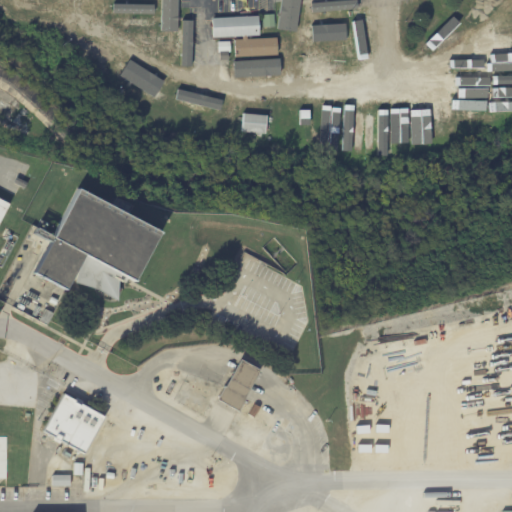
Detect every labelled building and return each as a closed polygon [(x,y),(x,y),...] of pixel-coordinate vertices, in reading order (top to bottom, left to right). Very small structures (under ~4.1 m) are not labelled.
[(10,0),(13,12),(38,7),(36,0),(10,0)] [(89,0),(89,9),(80,9),(80,0),(89,0)] [(115,0),(114,17),(105,17),(106,0),(115,0)] [(175,0),(175,12),(149,11),(149,0),(175,0)] [(283,0),(274,28),(291,33),(301,0),(300,0),(283,0)] [(341,0),(342,13),(296,16),(295,0),(341,0)] [(489,0),(479,0),(470,27),(479,30),(489,0)] [(493,0),(489,3),(499,17),(493,21),(499,29),(511,19),(511,8),(509,10),(503,2),(506,0),(493,0)] [(420,44),(436,52),(440,43),(451,48),(469,11),(461,7),(457,14),(439,5),(420,44)] [(155,6),(110,7),(110,15),(155,14),(155,6)] [(355,13),(356,54),(365,53),(364,13),(355,13)] [(263,16),(274,15),(275,27),(264,28),(263,16)] [(189,26),(190,56),(171,57),(170,18),(189,17),(189,26)] [(258,23),(259,36),(247,37),(247,40),(276,38),(277,56),(235,58),(234,41),(242,40),(242,37),(212,38),(211,19),(258,17),(258,23)] [(113,27),(154,28),(154,18),(113,18),(113,27)] [(344,52),(349,52),(349,45),(351,45),(350,19),(342,19),(344,52)] [(344,43),(297,45),(297,26),(328,25),(328,24),(343,23),(344,43)] [(461,43),(464,52),(493,40),(490,32),(461,43)] [(178,50),(178,42),(144,41),(144,49),(178,50)] [(109,49),(128,69),(116,81),(90,55),(103,42),(109,49)] [(219,60),(219,52),(217,52),(217,42),(229,42),(230,52),(227,52),(227,60),(219,60)] [(511,48),(496,49),(496,58),(511,58),(511,48)] [(285,67),(309,66),(309,75),(342,74),(342,65),(328,65),(328,57),(285,58),(285,67)] [(468,68),(467,58),(422,61),(423,72),(468,68)] [(485,78),(511,78),(511,61),(485,61),(485,78)] [(277,79),(242,80),(241,63),(276,62),(277,79)] [(127,84),(158,81),(157,71),(126,74),(127,84)] [(152,91),(166,105),(154,117),(129,92),(141,80),(152,91)] [(472,133),(461,133),(462,90),(473,90),(472,133)] [(338,103),(377,102),(377,94),(338,95),(338,103)] [(511,94),(488,94),(487,101),(511,102),(511,94)] [(237,132),(242,103),(225,100),(221,129),(237,132)] [(441,147),(450,144),(432,101),(423,105),(441,147)] [(192,111),(209,117),(203,134),(177,124),(183,107),(192,111)] [(314,129),(314,108),(285,107),(284,128),(314,129)] [(349,108),(339,108),(339,154),(349,154),(349,108)] [(317,112),(311,154),(301,152),(308,110),(317,112)] [(491,112),(445,110),(445,119),(491,120),(491,112)] [(341,112),(337,148),(328,147),(332,111),(341,112)] [(401,112),(402,157),(411,156),(411,111),(401,112)] [(386,124),(386,155),(376,155),(376,112),(385,112),(386,124)] [(267,117),(265,134),(241,132),(243,113),(267,116),(267,117)] [(388,145),(398,146),(399,116),(389,116),(388,145)] [(426,119),(417,119),(418,149),(427,148),(426,119)] [(24,189),(35,194),(31,201),(21,195),(24,189)] [(111,207),(160,233),(135,282),(121,275),(119,301),(101,289),(77,281),(85,256),(84,256),(66,290),(33,274),(77,189),(111,207)] [(0,200),(8,205),(0,220),(0,200)] [(50,297),(57,301),(54,306),(47,303),(50,297)] [(52,313),(46,325),(38,321),(44,309),(52,313)] [(258,373),(242,400),(244,401),(236,414),(215,402),(222,389),(223,390),(238,362),(258,373)] [(82,406),(105,418),(84,456),(42,433),(63,395),(75,401),(77,397),(84,401),(82,406)] [(73,476),(74,463),(82,464),(81,476),(73,476)] [(70,487),(52,487),(52,477),(70,477),(70,487)]
